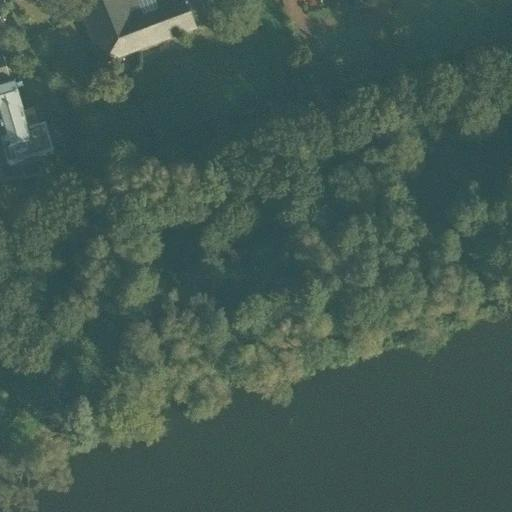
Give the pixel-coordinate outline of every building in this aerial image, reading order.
[(82,0),(88,12),(98,8),(94,0),(82,0)] [(83,15),(103,66),(196,32),(196,31),(191,19),(185,4),(159,13),(143,19),(133,23),(122,0),(94,0),(98,8),(88,12),(83,15)] [(122,0),(133,23),(143,19),(136,0),(122,0)] [(153,0),(136,0),(143,19),(159,13),(153,0)] [(222,21),(217,9),(212,0),(183,0),(185,4),(191,19),(196,31),(222,21)] [(238,0),(243,8),(260,0),(238,0)] [(0,62),(0,88),(11,85),(5,61),(0,62)] [(0,89),(0,127),(4,140),(0,141),(9,170),(20,167),(43,160),(55,156),(46,128),(39,130),(29,133),(24,115),(15,85),(0,89)] [(33,112),(24,115),(29,133),(39,130),(33,112)] [(43,160),(20,167),(24,182),(48,176),(43,160)]
